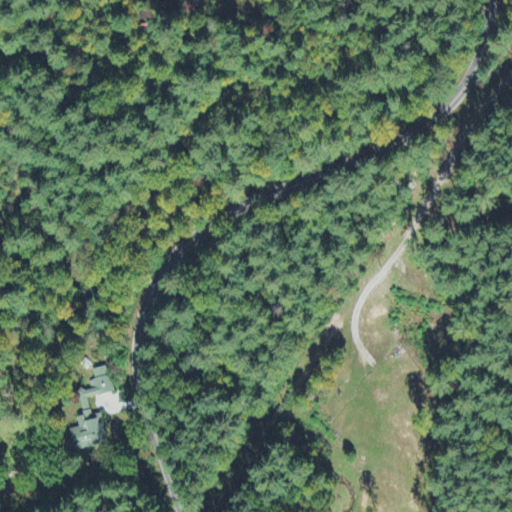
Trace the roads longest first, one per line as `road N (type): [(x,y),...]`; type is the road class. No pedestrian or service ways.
road 1 (residential): [(179,511),(134,382),(145,308),(183,245),(218,221),(416,128),(457,96),(486,40),(486,0)]
road 2 (residential): [(122,0),(174,113),(171,171),(192,239)]
